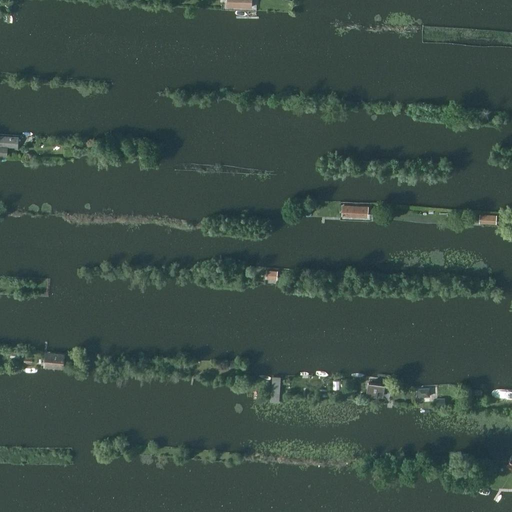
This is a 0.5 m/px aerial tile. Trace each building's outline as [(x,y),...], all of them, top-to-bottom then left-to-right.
[(19,138),(0,136),(0,154),(8,155),(9,148),(18,148),(19,138)] [(368,207),(343,206),(343,216),(368,217),(368,207)] [(497,214),(480,214),(479,223),(496,224),(497,214)] [(277,271),(266,270),(265,279),(276,280),(277,271)] [(64,354),(45,352),(44,366),(63,368),(64,354)] [(280,377),(272,376),(271,402),(280,403),(280,377)] [(386,385),(365,383),(366,398),(383,401),(386,385)] [(430,387),(417,388),(418,397),(430,396),(430,387)]
